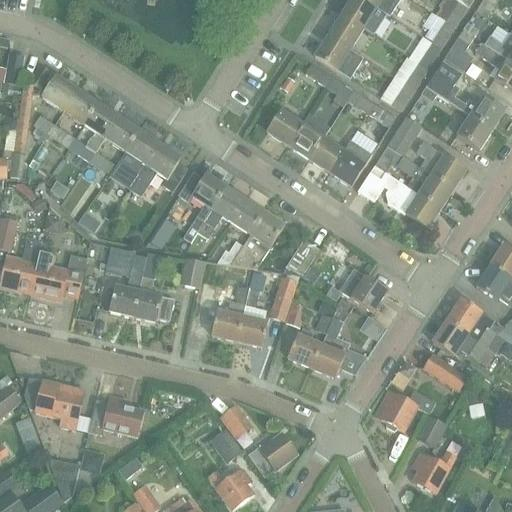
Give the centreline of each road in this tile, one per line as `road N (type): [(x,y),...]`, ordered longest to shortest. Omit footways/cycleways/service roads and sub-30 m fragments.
road 1 (residential): [(341,430),(235,391),(0,338)]
road 2 (residential): [(432,286),(227,153)]
road 3 (residential): [(194,132),(40,34),(0,24)]
road 4 (residential): [(227,153),(325,0)]
road 5 (residential): [(341,430),(432,286)]
road 6 (residential): [(194,132),(279,0)]
road 7 (residential): [(432,286),(511,167)]
